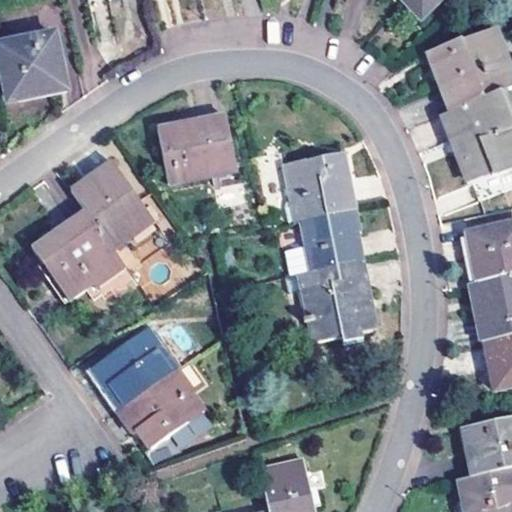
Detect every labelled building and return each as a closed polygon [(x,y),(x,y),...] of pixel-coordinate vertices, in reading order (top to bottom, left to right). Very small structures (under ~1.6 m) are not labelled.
[(445,0),(393,0),(398,4),(419,25),(445,0)] [(499,68),(505,65),(493,37),(488,39),(499,68)] [(65,89),(55,39),(0,50),(0,70),(6,102),(65,89)] [(443,92),(453,115),(501,96),(511,91),(511,82),(505,65),(499,68),(488,39),(461,50),(463,56),(431,70),(440,94),(443,92)] [(461,50),(428,64),(431,70),(463,56),(461,50)] [(443,92),(440,94),(450,117),(453,115),(443,92)] [(511,175),(511,126),(501,96),(453,115),(450,117),(440,121),(454,158),(461,155),(471,182),(490,176),(492,183),(511,175)] [(195,127),(157,135),(167,189),(233,174),(223,121),(195,127)] [(461,155),(454,158),(466,192),(492,183),(490,176),(471,182),(461,155)] [(297,227),(353,215),(340,158),(280,171),(288,208),(285,209),(283,214),(286,229),(297,227)] [(111,166),(70,195),(85,216),(89,221),(101,239),(114,230),(123,242),(150,223),(111,166)] [(309,229),(311,239),(318,273),(361,264),(356,239),(359,238),(353,215),(297,227),(298,231),(309,229)] [(89,221),(85,216),(69,228),(72,233),(89,221)] [(57,253),(49,242),(32,255),(68,308),(91,291),(122,268),(101,239),(89,221),(72,233),(77,240),(57,253)] [(72,233),(69,228),(49,242),(57,253),(77,240),(72,233)] [(472,263),(476,287),(511,280),(511,229),(467,238),(472,263)] [(318,273),(311,239),(300,241),(307,275),(318,273)] [(315,328),(318,328),(322,347),(340,343),(342,350),(362,345),(360,338),(376,335),(361,264),(318,273),(307,275),(297,277),(303,299),(299,300),(303,316),(315,313),(317,323),(314,324),(315,328)] [(122,268),(91,291),(95,297),(126,275),(122,268)] [(511,280),(476,287),(469,289),(473,308),(480,347),(484,347),(511,341),(511,280)] [(94,373),(104,388),(109,384),(112,389),(127,411),(175,376),(147,337),(94,373)] [(511,341),(484,347),(488,369),(494,396),(511,391),(511,341)] [(204,417),(175,376),(127,411),(123,413),(118,417),(135,439),(139,436),(141,438),(152,455),(204,417)] [(104,388),(123,413),(127,411),(112,389),(109,384),(104,388)] [(511,473),(511,424),(463,434),(471,469),(473,481),(511,473)] [(259,471),(267,511),(312,511),(303,462),(259,471)] [(468,505),(462,506),(463,511),(511,511),(511,473),(473,481),(464,483),(468,505)] [(464,483),(458,484),(462,506),(468,505),(464,483)]
